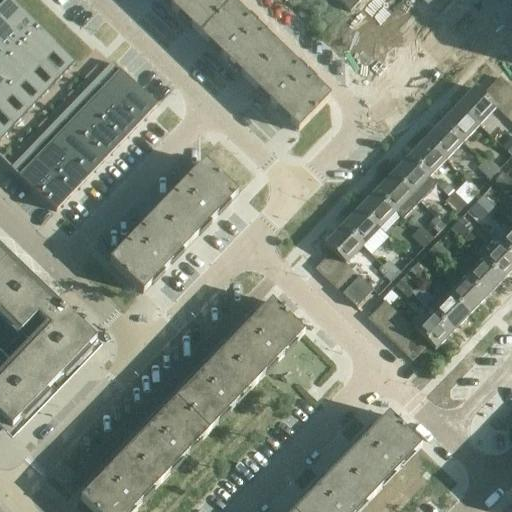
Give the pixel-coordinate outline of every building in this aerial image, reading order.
[(225,0),(158,0),(199,39),(231,5),(225,0)] [(335,0),(349,13),(362,0),(335,0)] [(0,103),(14,89),(28,75),(54,47),(55,46),(8,1),(0,9),(0,103)] [(231,5),(199,39),(248,86),(280,53),(231,5)] [(41,100),(32,92),(39,85),(47,93),(55,86),(46,78),(53,71),(61,79),(68,72),(60,64),(66,57),(54,47),(14,89),(0,103),(0,130),(6,136),(13,129),(5,121),(11,114),(20,122),(27,115),(18,107),(25,100),(34,108),(41,100)] [(280,53),(248,86),(296,133),(297,134),(326,105),(330,101),(280,53)] [(66,57),(60,64),(68,72),(74,65),(66,57)] [(115,71),(110,66),(95,82),(12,168),(16,173),(115,71)] [(53,71),(46,78),(55,86),(61,79),(53,71)] [(120,76),(104,92),(139,126),(156,108),(121,75),(120,76)] [(482,97),(492,106),(509,89),(499,80),(482,97)] [(39,85),(32,92),(41,100),(47,93),(39,85)] [(500,115),(511,102),(511,92),(509,89),(492,106),(497,111),(496,111),(500,115)] [(492,106),(482,97),(476,90),(459,108),(480,128),(496,111),(497,111),(492,106)] [(104,92),(88,110),(122,143),(139,126),(104,92)] [(25,100),(18,107),(27,115),(34,108),(25,100)] [(509,123),(511,119),(511,102),(500,115),(509,123)] [(480,128),(459,108),(442,125),(463,145),(480,128)] [(88,110),(71,127),(106,161),(122,143),(88,110)] [(11,114),(5,121),(13,129),(20,122),(11,114)] [(463,145),(442,125),(426,142),(447,163),(463,145)] [(71,127),(54,145),(89,178),(106,161),(71,127)] [(447,163),(426,142),(409,160),(430,180),(447,163)] [(511,158),(511,146),(509,144),(503,150),(511,159),(511,158)] [(54,145),(38,162),(72,195),(89,178),(54,145)] [(483,164),(495,176),(500,172),(487,159),(483,164)] [(409,160),(392,177),(420,204),(437,187),(430,180),(409,160)] [(38,162),(21,179),(55,213),(72,195),(38,162)] [(477,169),(490,182),(495,176),(483,164),(477,169)] [(237,197),(204,165),(156,215),(190,247),(237,197)] [(499,180),(511,193),(511,183),(504,175),(499,180)] [(392,177),(375,195),(397,215),(403,221),(420,204),(392,177)] [(511,193),(499,180),(494,185),(508,199),(511,195),(511,193)] [(467,182),(455,195),(467,206),(479,193),(467,182)] [(444,184),(439,189),(447,197),(452,192),(444,184)] [(449,199),(462,211),(467,206),(455,195),(454,194),(449,199)] [(397,215),(375,195),(359,212),(380,232),(397,215)] [(444,205),(457,217),(462,211),(449,199),(444,205)] [(469,212),(468,213),(479,223),(493,210),(482,199),(469,212)] [(380,232),(359,212),(342,230),(363,250),(380,232)] [(109,264),(142,296),(190,247),(156,215),(109,264)] [(450,231),(449,232),(459,241),(471,229),(461,219),(460,220),(458,223),(450,231)] [(416,233),(429,246),(433,241),(420,229),(416,233)] [(363,250),(342,230),(325,248),(332,254),(341,263),(346,268),(363,250)] [(511,231),(498,246),(511,259),(511,231)] [(410,239),(423,251),(429,246),(416,233),(410,239)] [(432,249),(445,261),(450,256),(437,244),(432,249)] [(482,263),(502,282),(511,271),(511,259),(498,246),(482,263)] [(445,261),(432,249),(427,255),(440,267),(445,261)] [(0,345),(5,351),(25,330),(34,339),(18,355),(23,359),(0,382),(0,419),(12,431),(96,344),(0,251),(0,345)] [(325,280),(341,263),(332,254),(316,271),(325,280)] [(341,263),(325,280),(334,288),(350,271),(346,268),(341,263)] [(383,268),(395,280),(400,275),(387,263),(383,268)] [(465,280),(485,300),(502,282),(482,263),(465,280)] [(378,273),(390,285),(395,280),(383,268),(378,273)] [(350,271),(334,288),(342,297),(358,279),(350,271)] [(399,284),(412,296),(417,290),(404,278),(399,284)] [(358,279),(342,297),(356,310),(372,293),(358,279)] [(448,298),(468,317),(485,300),(465,280),(448,298)] [(412,296),(399,284),(394,289),(407,301),(412,296)] [(432,315),(452,334),(468,317),(448,298),(441,291),(424,308),(432,315)] [(377,330),(393,312),(384,304),(368,321),(377,330)] [(223,354),(256,386),(266,375),(303,336),(270,305),(223,354)] [(393,312),(377,330),(385,338),(402,320),(393,312)] [(432,315),(415,333),(414,333),(418,337),(428,346),(434,352),(452,334),(432,315)] [(402,320),(385,338),(394,346),(410,329),(402,320)] [(410,329),(394,346),(402,354),(418,337),(414,333),(415,333),(410,329)] [(418,337),(402,354),(411,363),(428,346),(418,337)] [(256,386),(223,354),(175,403),(208,435),(256,386)] [(208,435),(175,403),(128,453),(160,484),(208,435)] [(420,449),(387,417),(340,467),(373,499),(392,478),(420,449)] [(133,511),(160,484),(128,453),(80,502),(90,511),(133,511)] [(359,511),(373,499),(340,467),(296,511),(359,511)]
